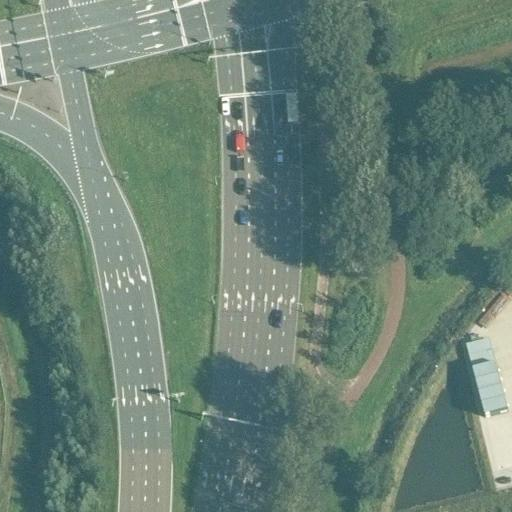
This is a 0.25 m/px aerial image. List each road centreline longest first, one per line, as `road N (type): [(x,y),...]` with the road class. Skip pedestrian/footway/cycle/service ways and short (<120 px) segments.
road 1 (secondary): [(228,511),(257,317),(261,154)]
road 2 (secondary): [(95,195),(133,374),(137,511)]
road 3 (primary): [(64,49),(249,11)]
road 4 (primary): [(261,154),(283,133),(287,43),(318,0)]
road 5 (secondary): [(64,49),(95,195)]
road 6 (secondary): [(261,154),(249,11)]
road 7 (primary): [(0,113),(68,155),(95,195)]
